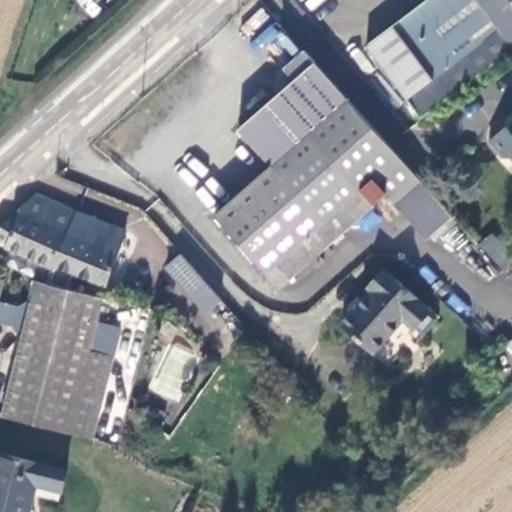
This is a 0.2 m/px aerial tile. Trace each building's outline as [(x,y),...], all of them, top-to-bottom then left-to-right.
[(312,10),(323,0),(306,0),(304,1),(312,10)] [(427,116),(511,51),(511,0),(428,0),(372,44),(427,116)] [(429,241),(457,216),(311,49),(289,67),(301,81),(243,130),(277,168),(221,218),(284,287),(390,195),(429,241)] [(511,126),(510,125),(493,140),(506,155),(511,155),(511,126)] [(192,188),(209,171),(193,154),(175,171),(192,188)] [(194,192),(209,208),(226,192),(211,176),(194,192)] [(79,215),(38,197),(30,204),(20,222),(13,218),(0,228),(0,246),(53,270),(55,265),(79,215)] [(126,236),(79,215),(55,265),(104,287),(126,236)] [(223,305),(183,260),(168,274),(208,319),(223,305)] [(377,293),(347,327),(378,353),(407,320),(420,330),(435,310),(388,272),(373,291),(377,293)] [(45,305),(50,287),(46,286),(34,283),(33,289),(29,302),(45,305)] [(20,337),(0,413),(0,421),(64,436),(86,359),(97,319),(74,311),(79,294),(50,287),(45,305),(29,302),(33,289),(7,287),(0,310),(0,325),(11,328),(16,336),(20,337)] [(511,355),(511,337),(503,349),(511,355)] [(108,364),(86,359),(64,436),(89,441),(108,364)] [(169,421),(154,413),(148,426),(163,433),(169,421)] [(60,467),(0,456),(0,511),(28,511),(35,485),(57,489),(60,467)]
